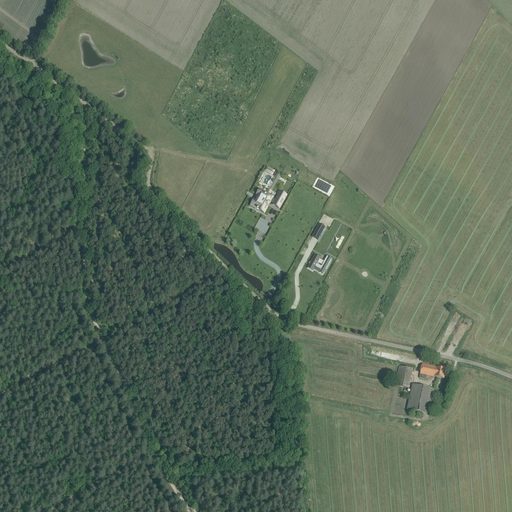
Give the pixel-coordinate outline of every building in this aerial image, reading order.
[(254,200),(251,205),(254,207),(257,209),(258,209),(263,212),(264,212),(270,202),(270,201),(274,203),(273,205),(279,208),(285,197),(286,195),(280,192),(279,194),(275,200),(272,198),(272,197),(259,190),(256,195),(259,196),(256,201),(254,200)] [(319,224),(314,232),(320,236),(325,227),(319,224)] [(315,255),(308,268),(313,271),(314,269),(320,272),(319,273),(322,274),(331,259),(327,256),(321,267),(316,264),(320,258),(315,255)] [(422,364),(421,369),(420,378),(426,379),(427,375),(444,379),(445,374),(446,369),(422,364)] [(409,389),(412,374),(413,369),(399,366),(395,386),(405,388),(404,391),(408,392),(409,389)] [(412,384),(407,410),(430,414),(435,389),(412,384)]
